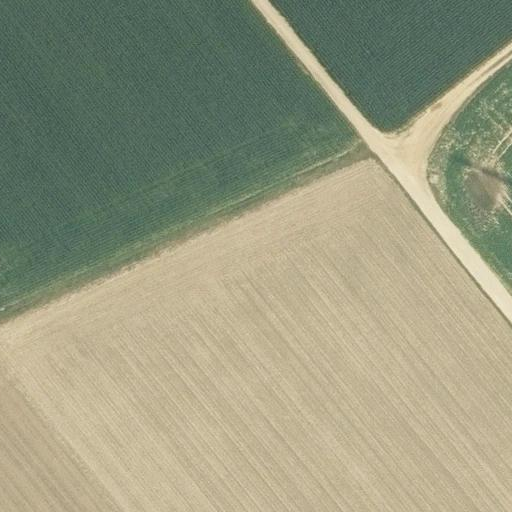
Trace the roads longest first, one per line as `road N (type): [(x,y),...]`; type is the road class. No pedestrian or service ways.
road 1 (track): [(0,323),(388,149),(511,58)]
road 2 (track): [(264,0),(511,304)]
